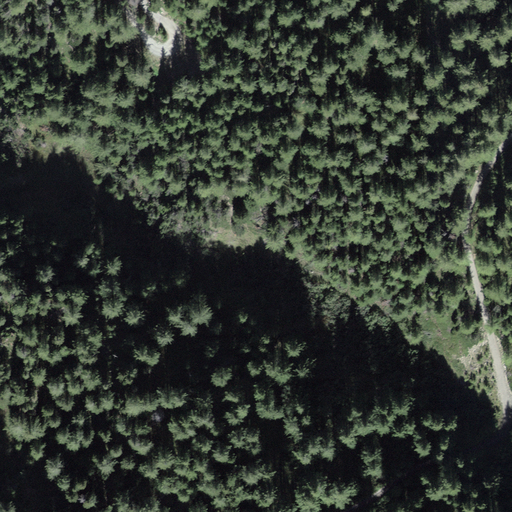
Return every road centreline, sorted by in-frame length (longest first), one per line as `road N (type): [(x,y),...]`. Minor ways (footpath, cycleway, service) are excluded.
road 1 (track): [(352,511),(416,474),(494,445),(506,431),(504,389),(467,236),(476,184),(511,136)]
road 2 (track): [(143,0),(174,29),(172,48),(164,50),(118,0)]
